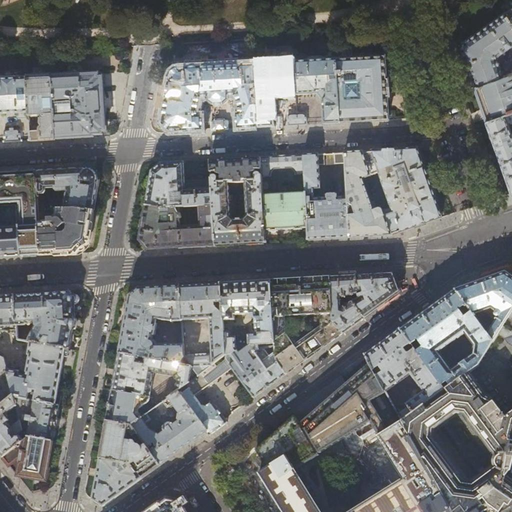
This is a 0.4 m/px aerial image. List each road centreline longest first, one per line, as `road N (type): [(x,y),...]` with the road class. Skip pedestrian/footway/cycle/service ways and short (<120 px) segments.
road 1 (residential): [(480,249),(182,469)]
road 2 (residential): [(450,131),(130,149)]
road 3 (tertiary): [(108,269),(410,253)]
road 4 (residential): [(66,511),(108,269)]
road 5 (residential): [(0,156),(130,149)]
road 6 (residential): [(108,269),(130,149)]
